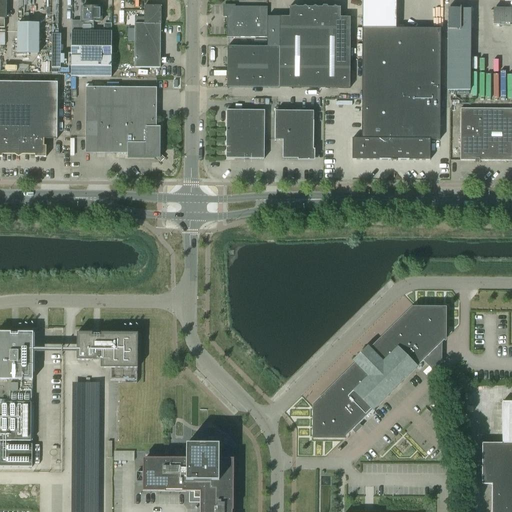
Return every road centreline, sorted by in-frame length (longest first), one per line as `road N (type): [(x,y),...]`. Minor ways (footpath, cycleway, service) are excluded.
road 1 (unclassified): [(511,283),(399,286),(264,424)]
road 2 (unclassified): [(190,199),(191,0)]
road 3 (unclassified): [(0,304),(188,305)]
road 4 (tertiary): [(511,201),(324,199)]
road 5 (unknown): [(70,357),(105,383),(108,395),(92,468),(68,466),(67,442)]
road 6 (unclassified): [(264,424),(193,346),(188,305)]
road 7 (tertiary): [(190,216),(324,199)]
road 8 (tertiary): [(324,199),(190,199)]
road 9 (tertiary): [(64,197),(143,215),(190,216)]
road 10 (tertiary): [(190,199),(64,197)]
